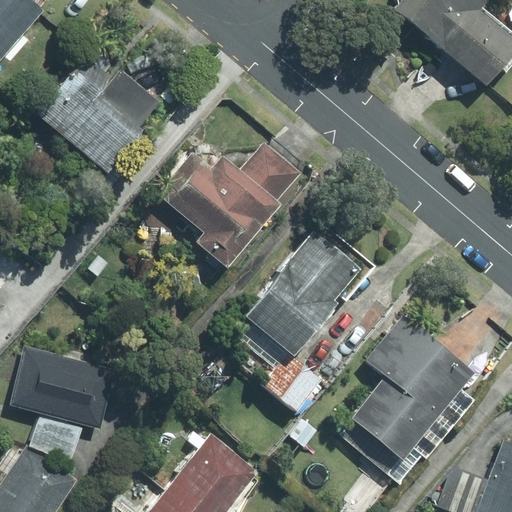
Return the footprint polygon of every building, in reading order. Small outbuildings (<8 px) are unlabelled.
[(0,0),(0,46),(32,11),(18,0),(0,0)] [(390,0),(382,9),(473,86),(509,44),(469,11),(477,2),(474,0),(390,0)] [(84,44),(25,113),(95,174),(132,131),(131,130),(155,102),(117,70),(93,97),(87,92),(110,66),(84,44)] [(214,269),(296,174),(259,143),(233,173),(214,157),(204,169),(184,152),(148,195),(193,233),(184,244),(214,269)] [(322,297),(347,266),(302,229),(233,314),(281,353),(325,300),(322,297)] [(450,384),(462,370),(395,315),(357,360),(375,374),(340,416),(346,421),(334,436),(391,482),(414,455),(417,458),(467,398),(450,384)] [(18,344),(2,403),(93,428),(109,369),(18,344)] [(281,354),(278,351),(266,365),(252,382),(287,410),(312,380),(281,354)] [(212,511),(248,470),(202,431),(133,511),(212,511)] [(511,511),(511,444),(496,438),(480,477),(452,466),(442,472),(429,504),(448,511),(511,511)] [(0,511),(48,511),(72,479),(22,443),(0,474),(0,511)]
